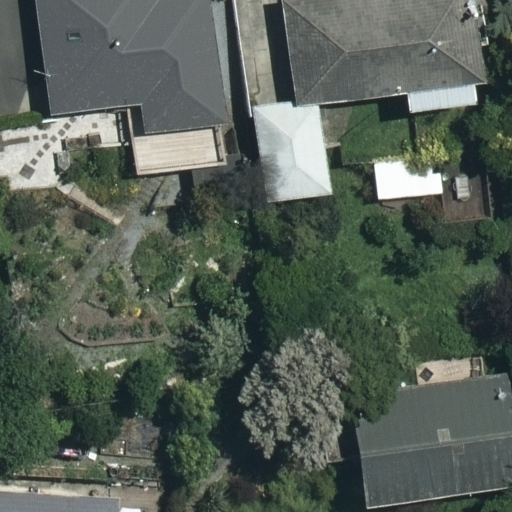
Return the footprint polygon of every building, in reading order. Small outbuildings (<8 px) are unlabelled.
[(27,0),(38,97),(121,88),(123,112),(207,103),(195,0),(27,0)] [(465,82),(457,0),(275,0),(282,83),(389,74),(391,88),(465,82)] [(312,171),(304,89),(241,95),(249,176),(312,171)] [(438,186),(435,150),(368,155),(371,191),(438,186)] [(510,466),(501,366),(339,380),(347,480),(510,466)] [(110,511),(112,491),(0,484),(0,511),(110,511)]
